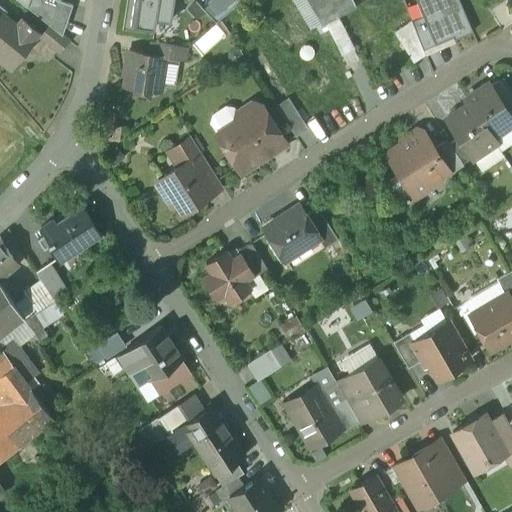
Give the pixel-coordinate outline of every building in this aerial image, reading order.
[(58,0),(27,0),(26,6),(49,25),(62,36),(72,5),(58,0)] [(137,0),(133,23),(133,26),(154,29),(156,19),(170,21),(173,0),(137,0)] [(293,0),(310,28),(325,21),(341,53),(353,47),(337,15),(356,6),(352,0),(293,0)] [(454,39),(473,32),(459,0),(417,0),(425,16),(436,43),(453,36),(454,39)] [(16,26),(0,12),(0,60),(9,68),(38,33),(29,26),(30,25),(22,18),(16,26)] [(436,43),(425,16),(412,22),(423,48),(436,43)] [(411,20),(395,31),(414,61),(425,53),(423,48),(412,22),(411,20)] [(62,36),(49,25),(41,36),(59,51),(68,41),(62,36)] [(211,30),(196,42),(204,52),(219,40),(211,30)] [(188,47),(152,41),(150,54),(166,56),(166,57),(186,60),(188,47)] [(150,54),(129,50),(123,87),(134,89),(133,95),(149,97),(150,91),(160,93),(166,57),(166,56),(150,54)] [(511,96),(500,78),(489,85),(503,105),(511,99),(511,96)] [(489,85),(487,82),(465,96),(468,101),(491,136),(511,122),(511,119),(503,105),(489,85)] [(307,129),(288,98),(276,106),(295,136),(307,129)] [(491,136),(468,101),(446,116),(459,136),(472,156),(494,141),(491,136)] [(251,103),(237,112),(234,120),(221,129),(230,143),(225,147),(241,173),(286,144),(261,105),(251,103)] [(415,128),(400,138),(400,143),(389,150),(388,155),(396,167),(395,173),(402,183),(407,185),(411,191),(414,196),(416,195),(420,195),(428,190),(430,182),(435,183),(442,178),(443,172),(446,170),(447,169),(433,147),(422,131),(415,128)] [(472,156),(459,136),(449,142),(461,162),(462,162),(472,156)] [(192,139),(180,146),(189,159),(191,159),(193,163),(196,166),(206,160),(192,139)] [(449,142),(447,139),(433,147),(447,169),(446,170),(448,174),(463,164),(462,162),(461,162),(449,142)] [(189,159),(162,177),(171,190),(166,193),(174,205),(179,202),(185,211),(213,193),(196,166),(193,163),(191,159),(189,159)] [(395,173),(383,181),(389,191),(395,194),(400,198),(411,191),(407,185),(402,183),(395,173)] [(299,205),(285,214),(284,213),(282,213),(275,218),(276,220),(264,227),(284,259),(319,238),(320,237),(306,214),(299,205)] [(83,207),(56,224),(52,219),(40,227),(49,241),(47,242),(58,259),(99,232),(83,207)] [(338,240),(317,207),(306,214),(320,237),(319,238),(325,248),(338,240)] [(12,256),(0,239),(0,276),(13,266),(12,256)] [(268,269),(251,243),(238,251),(240,254),(241,253),(254,273),(252,274),(254,277),(268,269)] [(231,260),(225,250),(206,262),(212,272),(202,279),(214,297),(224,291),(231,301),(250,289),(243,279),(252,274),(254,273),(241,253),(240,254),(231,260)] [(66,291),(48,262),(35,271),(53,299),(66,291)] [(511,271),(511,269),(497,278),(506,294),(507,294),(511,301),(511,271)] [(0,331),(22,315),(0,281),(0,331)] [(506,294),(472,315),(490,346),(511,333),(511,301),(507,294),(506,294)] [(54,301),(34,314),(43,327),(63,315),(54,301)] [(43,327),(34,314),(26,319),(40,340),(48,334),(43,327)] [(414,340),(413,341),(423,359),(426,364),(429,362),(437,375),(448,369),(449,370),(469,359),(447,321),(414,340)] [(160,326),(129,346),(138,361),(137,362),(148,379),(149,378),(181,358),(160,326)] [(116,330),(97,343),(106,356),(125,343),(116,330)] [(414,340),(409,331),(392,341),(408,367),(423,359),(413,341),(414,340)] [(34,375),(7,339),(0,344),(0,347),(2,350),(13,365),(25,382),(34,375)] [(371,344),(342,361),(350,374),(378,358),(371,344)] [(129,346),(118,353),(139,385),(148,379),(137,362),(138,361),(129,346)] [(270,349),(247,363),(257,380),(280,366),(270,349)] [(2,350),(0,350),(0,384),(1,383),(0,380),(0,374),(13,365),(2,350)] [(181,358),(149,378),(158,392),(190,372),(181,358)] [(350,374),(366,403),(366,404),(372,414),(401,398),(378,358),(350,374)] [(13,365),(0,374),(0,380),(1,383),(0,384),(0,410),(30,387),(25,382),(13,365)] [(350,374),(336,382),(346,398),(359,422),(360,422),(372,414),(366,404),(366,403),(350,374)] [(336,382),(321,391),(330,407),(346,398),(336,382)] [(30,387),(0,410),(0,455),(50,415),(30,387)] [(308,391),(295,399),(298,404),(289,410),(306,440),(314,436),(317,441),(333,432),(330,427),(338,422),(339,422),(330,407),(321,391),(311,396),(308,391)] [(359,422),(346,398),(330,407),(339,422),(338,422),(341,428),(343,432),(360,422),(359,422)] [(179,402),(157,416),(169,433),(169,434),(183,425),(183,424),(190,419),(179,402)] [(190,419),(183,424),(183,425),(202,454),(231,435),(211,405),(190,419)] [(484,413),(452,431),(474,469),(504,452),(506,451),(494,430),(484,413)] [(157,416),(148,423),(159,440),(169,433),(157,416)] [(511,428),(508,421),(494,430),(506,451),(504,452),(510,462),(511,461),(511,428)] [(338,422),(330,427),(333,432),(341,428),(338,422)] [(231,435),(202,454),(215,474),(235,461),(244,456),(231,435)] [(314,436),(306,440),(309,446),(317,441),(314,436)] [(442,437),(396,463),(415,496),(426,489),(433,491),(451,481),(453,480),(437,452),(447,446),(442,437)] [(465,477),(447,446),(437,452),(453,480),(451,481),(453,484),(465,477)] [(235,461),(215,474),(222,485),(237,475),(242,472),(235,461)] [(222,485),(216,489),(223,500),(229,496),(228,496),(244,485),(237,475),(222,485)] [(395,511),(389,500),(374,475),(351,489),(364,511),(395,511)] [(244,485),(228,496),(229,496),(238,511),(242,511),(244,511),(277,511),(279,511),(258,477),(244,485)] [(409,511),(399,494),(389,500),(395,511),(409,511)]
